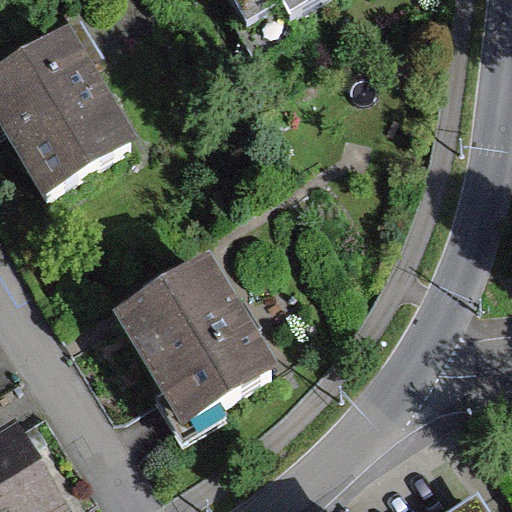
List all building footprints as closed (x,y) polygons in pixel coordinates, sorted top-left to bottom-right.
[(330,0),(277,0),(291,23),(330,0)] [(139,153),(71,38),(0,79),(0,134),(45,209),(139,153)] [(210,266),(113,324),(182,438),(280,380),(210,266)] [(0,442),(0,511),(64,511),(16,433),(0,442)] [(487,511),(480,500),(460,511),(487,511)]
